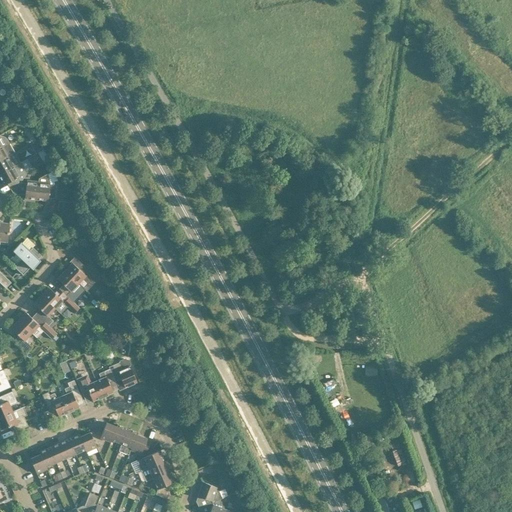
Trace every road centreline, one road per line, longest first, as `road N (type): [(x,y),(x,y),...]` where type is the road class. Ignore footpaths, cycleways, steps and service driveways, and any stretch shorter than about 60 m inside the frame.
road 1 (primary): [(344,511),(211,255),(64,0)]
road 2 (unclassified): [(272,292),(104,0)]
road 3 (residential): [(6,452),(122,406),(160,424),(185,482),(179,511)]
road 4 (track): [(359,275),(511,141)]
road 5 (unclassified): [(440,511),(383,351)]
road 6 (residential): [(0,318),(53,257),(39,218),(0,209)]
